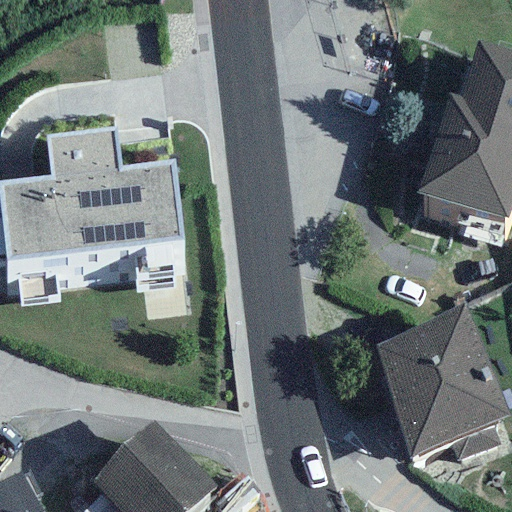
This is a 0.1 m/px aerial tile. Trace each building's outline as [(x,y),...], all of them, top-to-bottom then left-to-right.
[(511,251),(511,98),(477,88),(462,137),(450,133),(419,233),(509,261),(511,251)] [(8,276),(184,257),(176,182),(122,188),(117,147),(48,155),(52,192),(0,197),(0,203),(2,222),(0,222),(0,282),(8,281),(8,276)] [(464,319),(375,356),(409,468),(509,430),(464,319)] [(153,420),(93,482),(123,511),(189,511),(218,483),(153,420)] [(44,511),(25,473),(0,485),(0,511),(44,511)]
